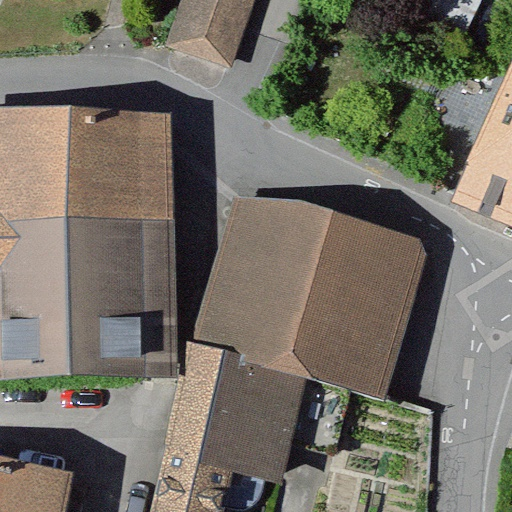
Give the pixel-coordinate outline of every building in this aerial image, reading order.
[(254,0),(186,0),(167,55),(227,77),(254,0)] [(511,58),(456,203),(511,224),(511,58)] [(0,386),(164,385),(162,127),(0,128),(0,386)] [(376,410),(417,253),(230,205),(150,511),(215,511),(224,479),(272,492),(299,390),(376,410)] [(0,511),(48,511),(54,483),(0,472),(0,511)]
